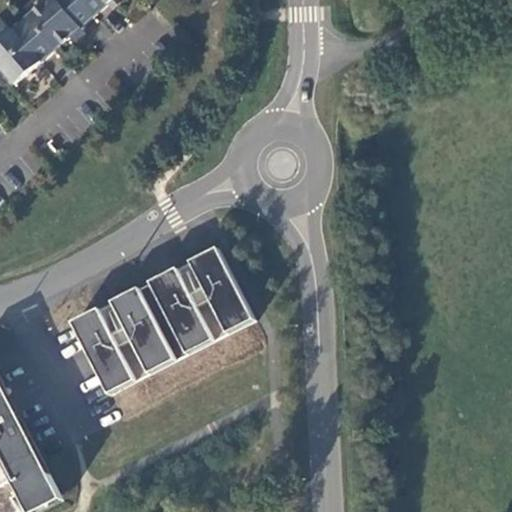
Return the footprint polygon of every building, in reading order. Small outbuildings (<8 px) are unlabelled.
[(48,0),(26,20),(54,53),(94,18),(77,0),(48,0)] [(77,0),(94,18),(114,0),(77,0)] [(0,19),(0,65),(17,85),(54,53),(26,20),(12,32),(1,19),(0,19)] [(202,289),(190,297),(176,269),(147,283),(186,357),(213,342),(196,309),(209,304),(226,336),(255,321),(216,248),(188,263),(202,289)] [(107,398),(136,382),(118,349),(130,344),(148,376),(175,362),(136,288),(109,303),(123,330),(111,336),(97,309),(69,324),(107,398)] [(0,511),(28,511),(57,498),(0,386),(0,511)]
